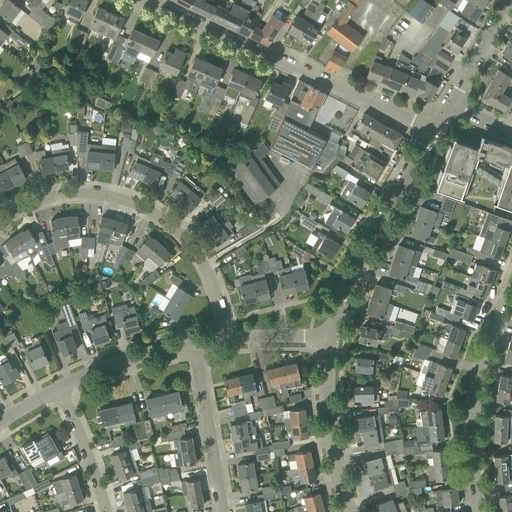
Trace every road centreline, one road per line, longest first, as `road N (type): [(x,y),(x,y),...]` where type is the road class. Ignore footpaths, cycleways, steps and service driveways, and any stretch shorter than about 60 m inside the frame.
road 1 (residential): [(0,223),(25,206),(77,195),(161,217),(189,241),(210,277),(228,340)]
road 2 (residential): [(148,0),(431,131)]
road 3 (residential): [(482,511),(475,402),(484,343),(511,268)]
road 4 (residential): [(329,338),(350,278),(431,131)]
road 5 (residential): [(350,511),(325,390),(329,338)]
road 6 (residential): [(223,511),(193,345)]
road 7 (residential): [(61,388),(127,360),(193,345)]
road 8 (residential): [(106,511),(61,388)]
